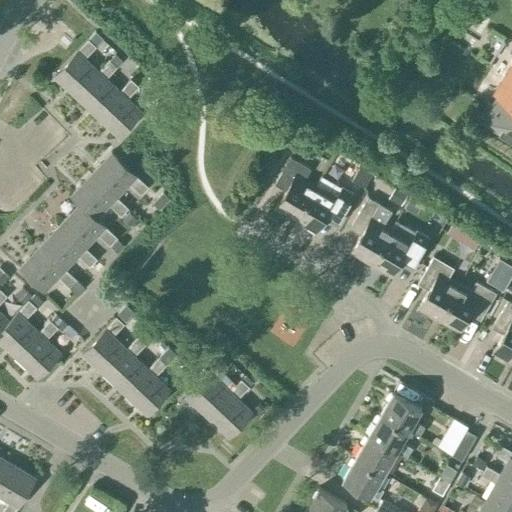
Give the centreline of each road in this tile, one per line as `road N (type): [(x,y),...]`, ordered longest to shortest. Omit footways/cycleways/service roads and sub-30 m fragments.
road 1 (residential): [(394,347),(373,347),(344,364),(213,500),(180,505),(145,489)]
road 2 (residential): [(394,347),(375,305),(248,229)]
road 3 (residential): [(145,489),(0,403)]
road 4 (residential): [(511,416),(394,347)]
